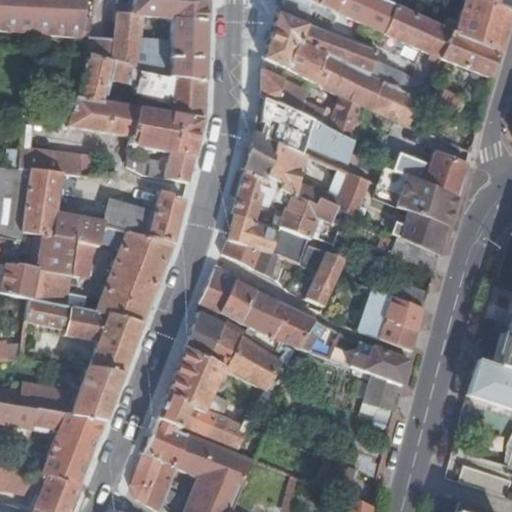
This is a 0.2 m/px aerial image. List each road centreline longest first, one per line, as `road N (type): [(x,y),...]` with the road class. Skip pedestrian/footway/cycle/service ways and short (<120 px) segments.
road 1 (residential): [(93,511),(194,253),(230,126),(234,0)]
road 2 (secondary): [(402,511),(462,279),(511,194)]
